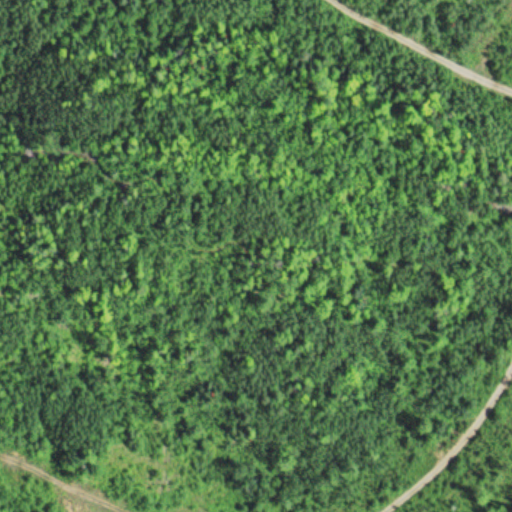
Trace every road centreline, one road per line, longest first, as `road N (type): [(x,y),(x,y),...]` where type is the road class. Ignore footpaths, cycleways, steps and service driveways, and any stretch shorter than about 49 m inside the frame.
road 1 (track): [(376,511),(421,481),(511,363),(511,88),(359,0)]
road 2 (track): [(123,511),(0,456)]
